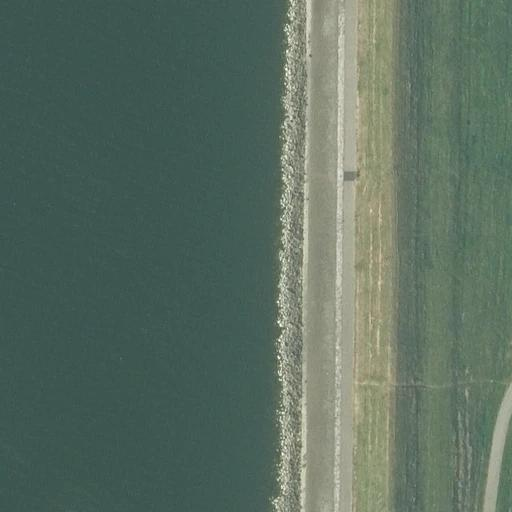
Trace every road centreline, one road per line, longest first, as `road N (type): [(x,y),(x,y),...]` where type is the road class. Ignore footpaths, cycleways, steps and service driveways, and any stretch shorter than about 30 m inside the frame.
road 1 (unclassified): [(345,511),(350,0)]
road 2 (unclassified): [(487,511),(511,394)]
